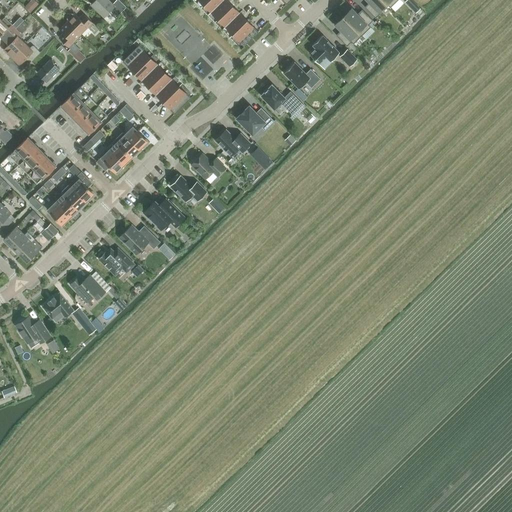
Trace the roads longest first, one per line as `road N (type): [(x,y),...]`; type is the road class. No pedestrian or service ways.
road 1 (residential): [(172,140),(289,35)]
road 2 (residential): [(20,285),(116,195)]
